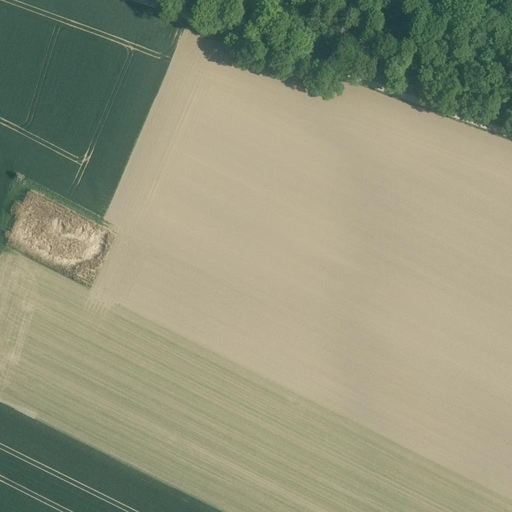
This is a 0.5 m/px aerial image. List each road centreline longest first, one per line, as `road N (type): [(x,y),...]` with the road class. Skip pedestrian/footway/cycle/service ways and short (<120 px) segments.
road 1 (track): [(140,0),(511,131)]
road 2 (track): [(511,57),(348,0)]
